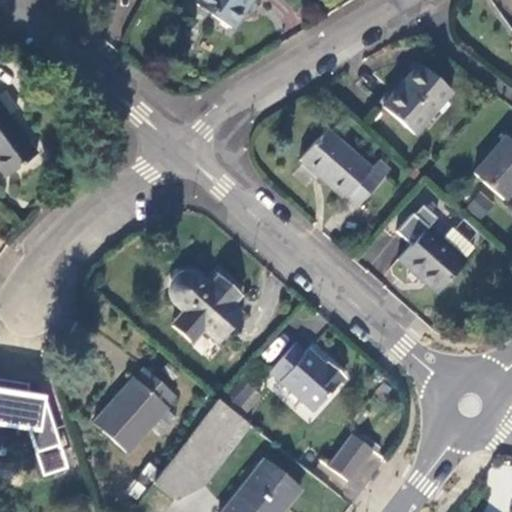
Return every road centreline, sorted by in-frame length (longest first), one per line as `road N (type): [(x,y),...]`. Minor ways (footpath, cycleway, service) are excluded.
road 1 (residential): [(471,406),(173,144)]
road 2 (residential): [(173,144),(405,0)]
road 3 (residential): [(20,308),(22,277),(63,226),(173,144)]
road 4 (residential): [(173,144),(14,0)]
road 5 (secondary): [(399,511),(471,406)]
